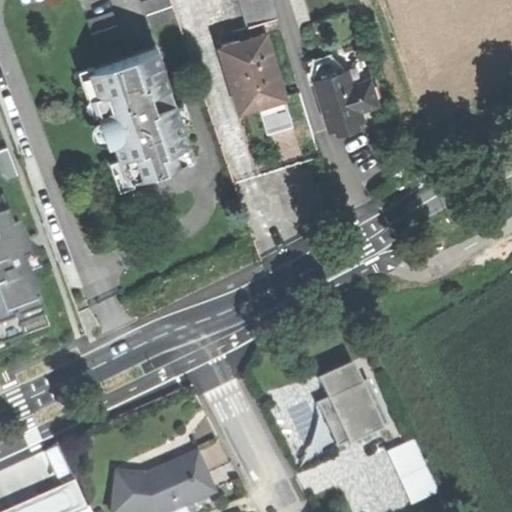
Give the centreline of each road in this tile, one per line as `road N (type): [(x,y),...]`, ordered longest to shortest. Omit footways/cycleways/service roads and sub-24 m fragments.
road 1 (tertiary): [(188,324),(511,151)]
road 2 (residential): [(290,511),(188,324)]
road 3 (tertiary): [(0,417),(188,324)]
road 4 (track): [(511,246),(429,271),(392,264)]
